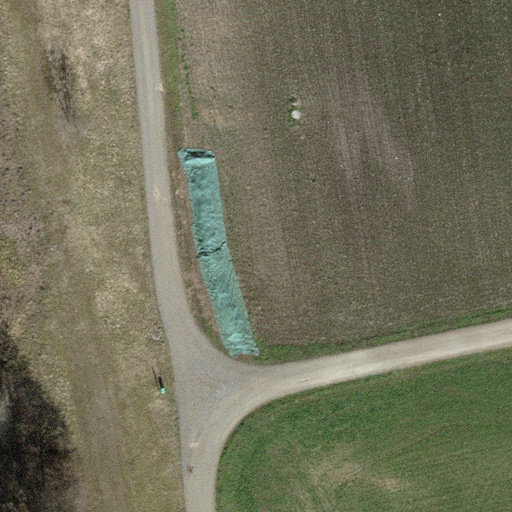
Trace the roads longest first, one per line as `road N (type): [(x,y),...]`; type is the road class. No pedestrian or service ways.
road 1 (track): [(203,394),(151,199),(135,0)]
road 2 (track): [(203,394),(511,330)]
